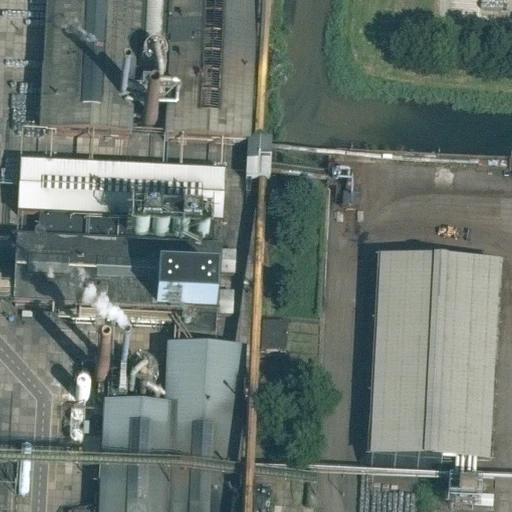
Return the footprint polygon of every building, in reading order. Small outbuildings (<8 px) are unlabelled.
[(163,103),(163,104),(162,117),(161,146),(246,150),(250,150),(250,145),(256,0),(45,0),(39,139),(134,144),(136,102),(163,103)] [(162,117),(163,104),(156,104),(154,104),(153,104),(153,115),(153,116),(153,117),(162,117)] [(250,150),(246,150),(244,185),(269,186),(271,146),(250,145),(250,150)] [(218,321),(218,319),(219,296),(219,279),(220,255),(213,254),(213,231),(222,232),(225,178),(19,168),(16,221),(39,222),(38,245),(15,244),(12,310),(218,321)] [(220,255),(219,279),(234,280),(236,256),(220,255)] [(488,471),(492,385),(498,272),(378,267),(368,466),(488,471)] [(219,296),(218,319),(232,320),(233,297),(219,296)] [(234,511),(243,385),(245,357),(171,352),(171,354),(167,354),(165,412),(102,410),(96,511),(234,511)]
